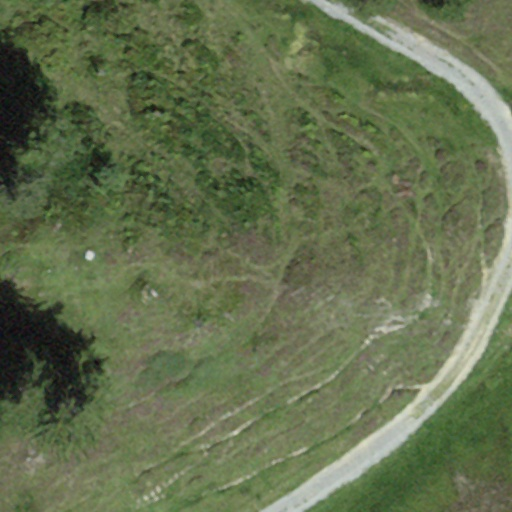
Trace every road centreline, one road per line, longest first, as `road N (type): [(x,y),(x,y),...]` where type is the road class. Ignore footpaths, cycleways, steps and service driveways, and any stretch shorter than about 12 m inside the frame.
road 1 (track): [(279,511),(345,470),(458,373),(511,260)]
road 2 (track): [(511,132),(470,79),(351,0)]
